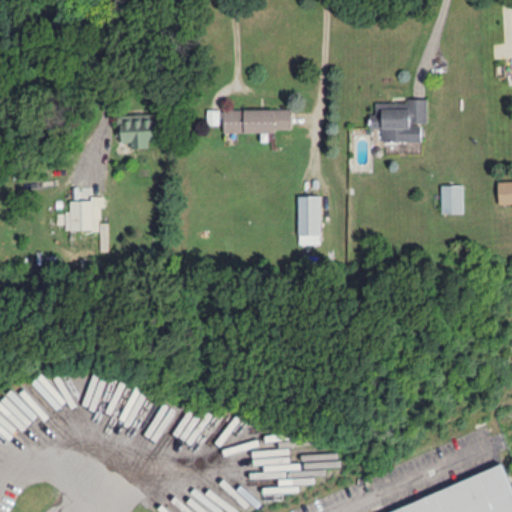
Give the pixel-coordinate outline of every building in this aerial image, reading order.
[(382,140),(421,140),(421,122),(427,122),(427,98),(408,98),(408,102),(376,101),(376,113),(371,113),(371,126),(382,126),(382,140)] [(224,109),(224,131),(292,129),(292,107),(224,109)] [(220,123),(220,109),(208,108),(207,123),(220,123)] [(154,146),(153,112),(122,113),(123,141),(131,141),(132,147),(154,146)] [(499,202),(511,202),(511,179),(498,180),(499,202)] [(463,212),(463,183),(442,183),(442,212),(463,212)] [(298,194),(299,243),(321,242),(320,194),(298,194)] [(109,221),(101,222),(100,207),(105,206),(104,195),(92,195),(92,199),(71,199),(71,210),(66,210),(66,229),(100,228),(101,249),(109,249),(109,221)] [(386,511),(511,511),(511,478),(508,467),(386,511)]
